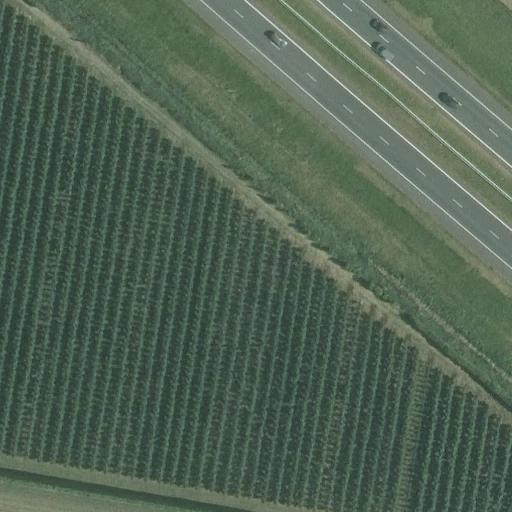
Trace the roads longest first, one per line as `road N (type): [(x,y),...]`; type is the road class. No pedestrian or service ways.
road 1 (motorway): [(223,0),(511,253)]
road 2 (motorway): [(511,153),(336,0)]
